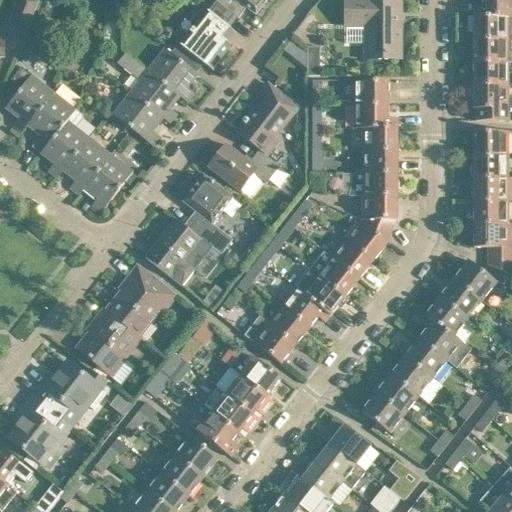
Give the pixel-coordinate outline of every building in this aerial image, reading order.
[(17,0),(6,27),(25,35),(38,1),(37,1),(36,0),(17,0)] [(268,0),(213,0),(213,1),(236,18),(237,20),(246,9),(256,16),(268,0)] [(346,0),(346,26),(346,43),(366,43),(366,58),(399,58),(399,0),(346,0)] [(511,17),(511,0),(482,0),(482,7),(473,7),(473,17),(508,17),(508,18),(511,17)] [(236,18),(213,1),(205,11),(207,12),(181,46),(204,64),(213,72),(213,71),(210,68),(228,45),(231,47),(232,47),(222,39),(229,30),(234,34),(235,33),(228,28),(236,18)] [(473,32),(473,40),(508,40),(508,18),(508,17),(473,17),(467,17),(467,32),(473,32)] [(511,50),(508,51),(508,40),(473,40),(473,63),(508,63),(511,62),(511,50)] [(290,42),(282,52),(289,57),(297,48),(290,42)] [(146,70),(180,97),(187,103),(195,94),(187,88),(198,75),(196,74),(204,64),(181,46),(178,44),(171,54),(163,48),(146,70)] [(319,48),(307,48),(307,77),(320,77),(319,48)] [(139,79),(129,92),(163,119),(170,125),(177,116),(170,110),(180,97),(146,70),(125,53),(118,63),(139,79)] [(473,63),(473,86),(508,86),(508,63),(473,63)] [(22,134),(27,127),(54,93),(21,68),(11,81),(14,83),(7,92),(14,98),(5,109),(19,120),(13,127),(22,134)] [(354,105),(388,105),(388,82),(354,81),(354,105)] [(243,124),(244,125),(237,133),(259,151),(265,156),(277,141),(273,138),(297,107),(269,85),(259,98),(263,100),(247,120),(246,120),(245,120),(244,120),(243,121),(243,122),(242,122),(242,123),(243,124)] [(511,96),(508,97),(508,86),(473,86),(473,109),(476,109),(476,122),(511,121),(511,96)] [(129,92),(111,114),(116,118),(153,147),(160,138),(153,132),(163,119),(129,92)] [(312,92),(312,105),(321,105),(321,92),(312,92)] [(76,111),(54,93),(27,127),(40,137),(32,148),(40,154),(43,151),(44,151),(67,121),(67,122),(76,111)] [(312,105),(312,129),(321,129),(321,105),(312,105)] [(354,129),(363,129),(363,128),(397,128),(397,119),(388,119),(388,105),(354,105),(354,129)] [(57,179),(63,172),(89,139),(74,127),(81,119),(81,114),(76,111),(67,122),(67,121),(44,151),(43,151),(40,154),(53,165),(48,172),(57,179)] [(109,113),(105,118),(111,124),(116,118),(111,114),(109,113)] [(363,128),(363,129),(363,151),(397,151),(397,128),(363,128)] [(312,129),(312,151),(321,151),(321,129),(312,129)] [(508,132),(473,132),(473,156),(508,156),(508,132)] [(84,189),(111,156),(89,139),(63,172),(75,182),(70,189),(79,196),(84,189)] [(249,164),(226,145),(209,167),(240,191),(253,174),(266,184),(269,181),(278,187),(289,174),(265,156),(259,151),(249,164)] [(312,151),(312,174),(321,174),(321,151),(312,151)] [(397,151),(363,151),(363,174),(397,174),(397,151)] [(133,173),(111,156),(84,189),(98,199),(92,207),(101,214),(125,182),(133,173)] [(473,177),(473,179),(508,179),(508,156),(473,156),(473,165),(471,167),(471,176),(473,177)] [(133,173),(125,182),(129,185),(136,177),(137,176),(133,173)] [(321,187),(321,174),(312,174),(312,187),(321,187)] [(349,197),(363,197),(397,197),(397,194),(398,194),(399,184),(397,183),(397,174),(363,174),(354,174),(349,197)] [(233,198),(203,175),(182,202),(200,217),(189,231),(212,249),(221,256),(233,241),(212,225),(233,198)] [(473,200),(473,201),(508,201),(511,201),(511,178),(508,179),(473,179),(473,188),(471,190),(471,198),(473,200)] [(363,223),(387,242),(396,221),(397,221),(397,197),(363,197),(363,223)] [(313,206),(306,200),(298,211),(305,216),(313,206)] [(508,224),(508,201),(473,201),(473,224),(508,224)] [(298,211),(287,224),(294,229),(305,216),(298,211)] [(212,249),(189,231),(175,220),(145,259),(161,271),(182,287),(195,270),(212,249)] [(361,222),(346,241),(373,262),(388,243),(387,242),(363,223),(361,222)] [(287,224),(273,242),(280,247),(294,229),(287,224)] [(511,224),(508,224),(473,224),(473,248),(488,248),(488,251),(488,265),(488,266),(511,276),(511,224)] [(373,262),(346,241),(332,259),(359,280),(373,262)] [(273,242),(265,252),(272,257),(280,247),(273,242)] [(359,280),(332,259),(324,252),(310,270),(345,298),(359,280)] [(259,259),(245,278),(252,283),(266,265),(259,259)] [(454,280),(482,302),(497,283),(468,261),(454,280)] [(127,285),(106,311),(139,336),(150,322),(145,319),(168,290),(137,266),(124,283),(127,285)] [(345,298),(310,270),(308,269),(295,286),(297,288),(297,289),(331,316),(339,305),(342,308),(348,300),(345,298)] [(252,283),(245,278),(237,288),(244,293),(252,283)] [(439,297),(468,320),(482,302),(454,280),(439,297)] [(214,285),(202,300),(213,308),(225,293),(214,285)] [(331,316),(297,289),(283,307),(310,328),(318,318),(325,323),(331,316)] [(231,295),(223,305),(230,311),(238,301),(231,295)] [(468,320),(439,297),(425,316),(454,338),(455,337),(468,320)] [(296,346),(310,328),(283,307),(268,325),(296,346)] [(94,328),(77,349),(99,367),(94,373),(104,382),(109,375),(112,377),(126,359),(142,339),(139,336),(106,311),(106,312),(103,309),(91,325),(94,328)] [(426,329),(418,339),(447,361),(456,369),(471,350),(455,337),(454,338),(425,316),(419,323),(426,329)] [(259,317),(244,336),(281,365),(296,346),(268,325),(259,317)] [(207,320),(192,339),(201,346),(203,347),(218,328),(214,325),(207,320)] [(192,339),(178,357),(185,362),(187,364),(201,346),(192,339)] [(447,361),(418,339),(404,357),(432,379),(447,361)] [(267,398),(281,379),(244,349),(229,368),(240,376),(267,398)] [(177,372),(185,362),(178,357),(170,367),(177,372)] [(432,379),(404,357),(390,375),(418,397),(432,379)] [(502,360),(495,370),(502,376),(510,366),(508,365),(502,360)] [(46,390),(38,400),(71,427),(80,416),(77,413),(83,405),(86,408),(94,414),(113,389),(104,382),(94,373),(89,380),(67,363),(50,385),(45,381),(41,387),(46,390)] [(502,376),(495,370),(487,380),(494,386),(502,376)] [(160,372),(145,391),(156,399),(170,380),(164,375),(160,372)] [(418,397),(390,375),(376,393),(404,415),(418,397)] [(225,394),(260,421),(258,419),(261,415),(263,417),(274,403),(267,398),(240,376),(225,394)] [(211,412),(244,438),(247,433),(249,435),(260,421),(225,394),(217,387),(203,405),(211,412)] [(404,415),(376,393),(361,412),(389,433),(404,415)] [(474,396),(466,406),(474,412),(481,402),(474,396)] [(25,416),(8,438),(28,454),(23,460),(37,471),(42,465),(38,462),(59,435),(63,438),(71,427),(38,400),(29,411),(25,407),(21,413),(25,416)] [(485,414),(492,420),(502,407),(495,402),(485,414)] [(474,412),(466,406),(458,416),(466,422),(474,412)] [(139,412),(131,422),(138,427),(146,417),(139,412)] [(195,415),(188,424),(231,458),(246,439),(244,438),(211,412),(203,422),(195,415)] [(482,433),(492,420),(485,414),(475,427),(482,433)] [(371,447),(363,441),(334,418),(320,437),(330,444),(357,465),(371,447)] [(138,427),(131,422),(123,432),(130,437),(138,427)] [(446,432),(438,442),(445,447),(453,437),(446,432)] [(203,478),(218,460),(190,437),(175,456),(203,478)] [(455,452),(463,458),(473,445),(465,439),(455,452)] [(445,447),(438,442),(430,452),(437,458),(445,447)] [(365,472),(357,465),(330,444),(316,462),(342,483),(351,490),(365,472)] [(0,480),(8,486),(16,476),(25,483),(32,474),(24,467),(0,448),(0,480)] [(111,448),(103,458),(110,463),(118,453),(111,448)] [(453,471),(463,458),(455,452),(445,465),(453,471)] [(161,474),(189,496),(203,478),(175,456),(161,474)] [(110,463),(103,458),(95,468),(102,473),(110,463)] [(342,483),(316,462),(302,480),(325,498),(324,499),(328,502),(328,501),(342,483)] [(511,501),(511,469),(510,468),(494,486),(511,501)] [(292,472),(283,484),(289,489),(284,495),(305,511),(326,511),(332,504),(328,501),(328,502),(324,499),(325,498),(302,480),(292,472)] [(411,472),(393,494),(400,500),(404,503),(413,491),(422,479),(411,472)] [(172,511),(176,511),(189,496),(161,474),(147,492),(172,511)] [(68,488),(75,494),(83,484),(76,478),(68,488)] [(1,511),(17,493),(8,486),(0,480),(0,511),(1,511)] [(511,511),(511,501),(494,486),(478,504),(486,511),(511,511)] [(67,504),(75,494),(68,488),(60,498),(66,503),(67,504)] [(415,503),(423,509),(433,496),(425,490),(415,503)] [(133,510),(135,511),(172,511),(147,492),(133,510)] [(393,494),(379,511),(390,511),(400,500),(393,494)] [(305,511),(284,495),(270,511),(305,511)] [(44,497),(35,508),(40,511),(49,511),(55,505),(44,497)] [(420,511),(423,509),(415,503),(408,511),(420,511)]
